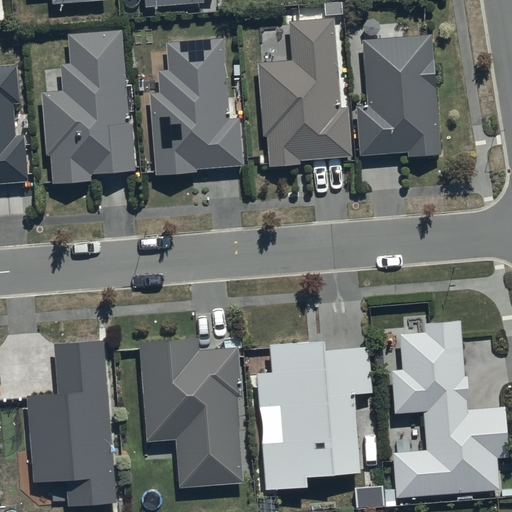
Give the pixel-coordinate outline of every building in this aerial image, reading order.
[(335,19),(290,22),(293,60),(258,63),(264,137),(269,136),(271,168),(301,165),(301,161),(352,157),(349,108),(342,109),(335,19)] [(129,125),(122,32),(70,35),(71,65),(62,65),(64,92),(45,93),(49,154),(52,154),(54,184),(92,182),(91,173),(136,171),(133,125),(129,125)] [(432,36),(364,42),(369,106),(357,107),(361,156),(410,153),(410,157),(442,154),(432,36)] [(231,119),(225,39),(167,43),(170,71),(159,72),(161,94),(151,95),(157,176),(197,173),(197,170),(245,167),(241,118),(231,119)] [(19,104),(17,67),(0,68),(0,184),(28,183),(26,137),(16,137),(14,104),(19,104)] [(459,318),(424,321),(424,330),(400,332),(403,366),(391,367),(395,410),(426,408),(429,450),(396,453),(399,495),(500,487),(498,457),(510,456),(506,404),(466,408),(459,318)] [(323,339),(269,343),(271,368),(256,369),(259,405),(277,404),(280,436),(260,438),(264,488),(307,485),(306,475),(360,471),(354,391),(372,390),(368,345),(323,349),(323,339)] [(199,352),(198,340),(142,343),(148,441),(178,440),(181,487),(243,484),(237,398),(242,398),(239,349),(199,352)] [(105,342),(56,346),(60,395),(28,398),(35,483),(67,480),(69,507),(118,503),(105,342)]
